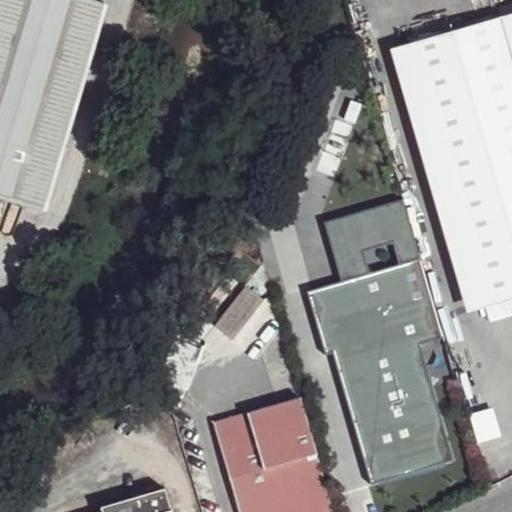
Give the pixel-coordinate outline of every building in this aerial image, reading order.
[(94,0),(0,0),(0,198),(45,212),(107,4),(94,0)] [(511,15),(402,47),(477,307),(511,297),(511,15)] [(390,51),(466,311),(477,307),(402,47),(390,51)] [(333,353),(371,483),(452,460),(419,344),(443,337),(420,259),(308,292),(326,354),(333,353)] [(229,338),(262,299),(244,283),(210,322),(229,338)] [(333,511),(300,397),(213,423),(238,511),(333,511)] [(101,511),(171,511),(164,488),(100,507),(101,511)]
